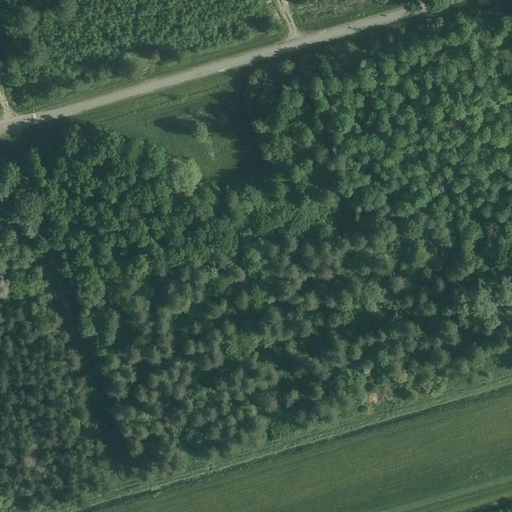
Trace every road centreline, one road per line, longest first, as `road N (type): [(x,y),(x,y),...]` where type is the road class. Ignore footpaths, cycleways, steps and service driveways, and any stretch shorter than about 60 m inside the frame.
road 1 (unclassified): [(0,129),(455,0)]
road 2 (track): [(0,88),(116,482)]
